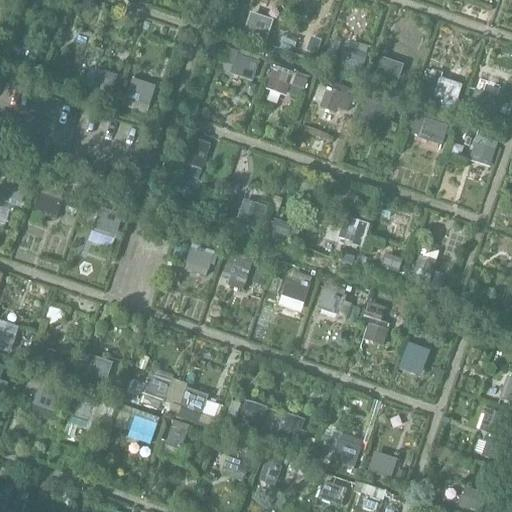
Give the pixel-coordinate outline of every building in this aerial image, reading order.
[(253,31),(266,36),(271,22),(251,15),(245,33),(252,35),(253,31)] [(307,52),(316,56),(321,41),(312,38),(307,52)] [(37,50),(30,48),(29,51),(15,47),(12,58),(26,62),(25,66),(31,68),(37,50)] [(231,74),(238,76),(240,73),(252,77),(257,63),(237,56),(238,53),(229,50),(228,54),(222,52),(219,62),(229,66),(230,63),(234,64),(231,74)] [(358,77),(365,57),(350,51),(343,72),(358,77)] [(49,73),(66,79),(70,68),(53,62),(49,73)] [(390,79),(397,81),(401,67),(395,65),(393,68),(380,64),(375,77),(389,82),(390,79)] [(267,87),(285,93),(292,76),(273,70),(267,87)] [(116,78),(97,72),(92,89),(104,93),(106,87),(112,89),(116,78)] [(296,74),(291,86),(304,90),(308,78),(296,74)] [(460,87),(440,80),(431,105),(452,112),(460,87)] [(330,83),(330,84),(322,103),(346,111),(350,102),(339,97),(343,88),(330,83)] [(429,101),(433,89),(418,84),(414,96),(429,101)] [(145,90),(131,85),(127,99),(147,106),(153,88),(146,86),(145,90)] [(487,125),(495,102),(481,98),(482,94),(475,92),(471,105),(464,103),(460,116),(487,125)] [(367,100),(361,118),(380,125),(386,107),(367,100)] [(426,121),(420,138),(440,145),(447,128),(426,121)] [(396,127),(385,123),(381,132),(393,136),(396,127)] [(490,163),(496,142),(477,136),(470,157),(490,163)] [(193,143),(182,174),(197,179),(208,148),(193,143)] [(4,182),(0,195),(0,200),(6,202),(7,198),(20,203),(25,189),(4,182)] [(60,201),(40,194),(34,212),(41,214),(42,210),(56,215),(59,206),(58,206),(60,201)] [(243,206),(238,220),(252,225),(251,230),(258,232),(265,213),(243,206)] [(93,232),(100,234),(101,230),(115,235),(119,222),(99,214),(96,221),(95,221),(93,224),(95,224),(93,232)] [(290,226),(273,220),(269,234),(285,240),(290,226)] [(368,226),(349,220),(347,226),(343,225),(339,239),(346,242),(345,243),(361,248),(368,226)] [(192,247),(186,264),(194,266),(195,263),(208,267),(209,265),(213,266),(217,255),(192,247)] [(244,259),(233,255),(231,259),(229,259),(224,276),(230,278),(227,286),(242,291),(251,266),(243,263),(244,259)] [(364,265),(366,259),(360,256),(357,263),(364,265)] [(380,271),(396,276),(401,261),(386,256),(380,271)] [(427,287),(432,259),(420,257),(415,285),(427,287)] [(263,287),(267,272),(257,269),(252,283),(263,287)] [(273,278),(282,281),(284,276),(275,273),(273,278)] [(282,296),(303,303),(308,289),(300,286),(302,282),(288,278),(282,296)] [(325,311),(326,307),(340,311),(344,298),(324,291),(318,308),(325,311)] [(375,321),(377,321),(380,311),(367,307),(364,317),(375,321)] [(363,339),(382,346),(387,331),(368,324),(363,339)] [(0,348),(10,352),(12,344),(13,339),(14,337),(0,332),(0,348)] [(420,362),(416,360),(420,349),(409,345),(401,363),(417,369),(420,362)] [(89,362),(84,375),(104,382),(110,365),(104,363),(102,366),(89,362)] [(163,402),(168,389),(155,384),(156,380),(149,378),(147,383),(146,383),(145,384),(147,385),(143,395),(143,396),(141,403),(159,409),(161,402),(163,402)] [(139,396),(143,384),(130,379),(126,391),(139,396)] [(42,403),(56,407),(61,394),(40,387),(34,404),(41,406),(42,403)] [(200,415),(205,401),(191,397),(192,393),(186,390),(180,408),(200,415)] [(97,406),(76,399),(68,422),(89,429),(97,406)] [(238,425),(258,431),(263,415),(243,409),(238,425)] [(114,427),(125,431),(130,415),(120,411),(114,427)] [(136,439),(137,435),(151,440),(158,420),(137,413),(129,436),(136,439)] [(493,436),(503,439),(504,436),(507,437),(511,423),(511,419),(496,414),(493,421),(497,422),(493,436)] [(277,437),(296,443),(301,428),(282,422),(277,437)] [(166,445),(180,449),(186,432),(172,427),(166,445)] [(353,467),(362,442),(341,435),(332,460),(353,467)] [(230,451),(224,468),(231,471),(232,467),(245,472),(252,454),(245,452),(244,456),(230,451)] [(368,472),(389,479),(395,462),(388,459),(387,463),(373,459),(368,472)] [(274,485),(280,468),(266,463),(260,480),(274,485)] [(397,471),(395,480),(401,482),(404,473),(397,471)] [(320,499),(340,505),(345,490),(325,484),(320,499)] [(470,490),(464,509),(474,511),(482,511),(488,496),(470,490)] [(377,511),(381,503),(361,496),(355,511),(377,511)]
